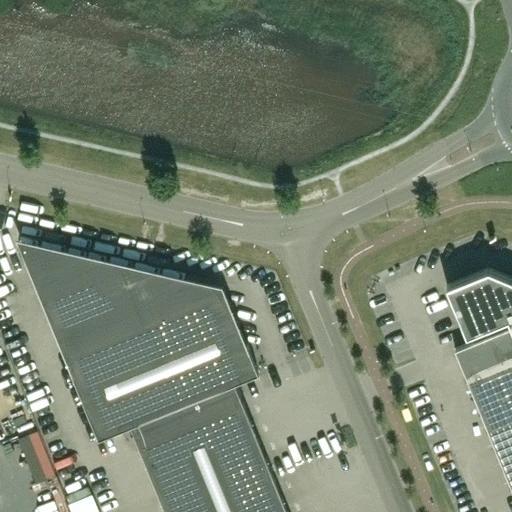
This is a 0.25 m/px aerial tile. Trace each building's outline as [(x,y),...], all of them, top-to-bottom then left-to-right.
[(221,293),(28,248),(77,369),(72,371),(99,437),(130,424),(166,511),(288,511),(235,381),(259,372),(247,343),(242,345),(221,293)] [(470,333),(474,341),(455,349),(511,487),(511,277),(488,268),(447,285),(467,335),(470,333)] [(52,485),(61,482),(43,427),(34,431),(52,485)] [(347,476),(322,485),(326,497),(352,488),(347,476)] [(83,511),(101,505),(91,483),(59,496),(66,511),(83,511)]
